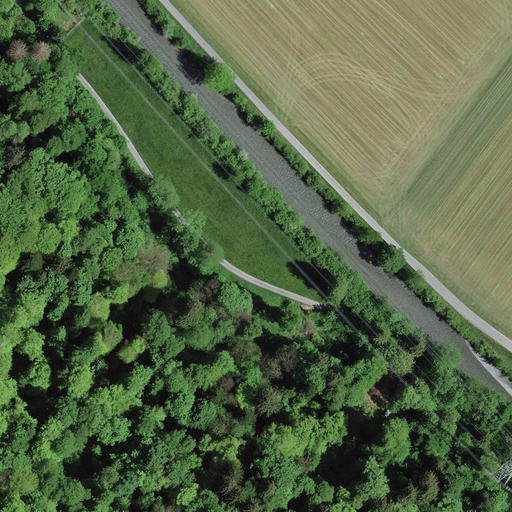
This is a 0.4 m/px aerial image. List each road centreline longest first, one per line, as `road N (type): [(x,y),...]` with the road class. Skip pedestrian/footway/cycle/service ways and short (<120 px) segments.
road 1 (track): [(8,0),(109,118),(180,220),(234,267),(388,347),(488,412),(511,437)]
road 2 (track): [(511,347),(380,232),(164,0)]
